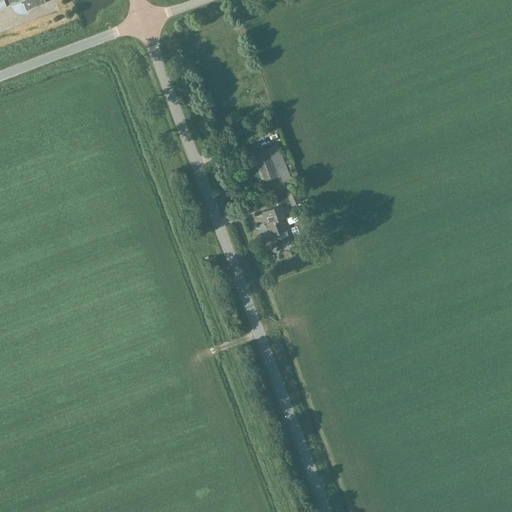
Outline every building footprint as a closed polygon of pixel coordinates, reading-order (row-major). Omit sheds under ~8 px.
[(11,5),(12,4),(13,6),(14,8),(15,9),(17,10),(19,11),(21,12),(23,12),(24,11),(26,11),(27,11),(26,8),(45,1),(45,3),(46,2),(44,0),(0,0),(0,8),(7,6),(10,4),(11,5)] [(279,124),(277,118),(270,121),(272,127),(279,124)] [(278,132),(277,129),(254,136),(255,140),(278,132)] [(300,201),(295,189),(294,185),(278,145),(252,155),(267,194),(273,192),(279,207),(291,202),(291,204),(300,201)] [(298,178),(292,158),(286,160),(293,180),(298,178)] [(258,196),(255,185),(248,188),(251,198),(258,196)] [(288,237),(286,231),(277,206),(263,211),(271,236),(277,234),(279,240),(288,237)] [(300,222),(306,220),(303,212),(297,214),(300,222)] [(308,255),(316,251),(313,245),(305,248),(308,255)]
